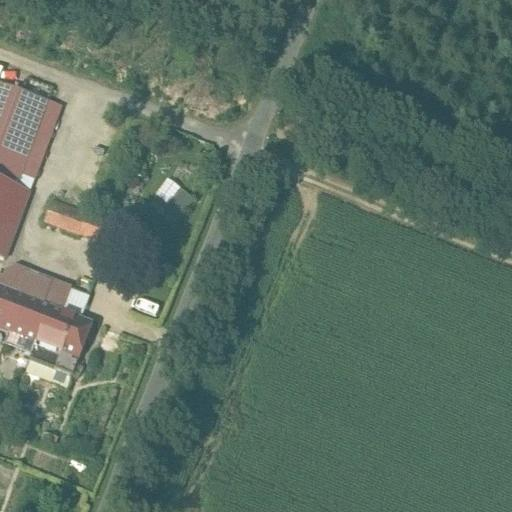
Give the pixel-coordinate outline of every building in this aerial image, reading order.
[(0,146),(19,94),(0,87),(0,146)] [(19,94),(0,146),(0,184),(18,191),(49,105),(19,94)] [(168,180),(156,196),(168,205),(180,189),(168,180)] [(0,184),(0,261),(3,263),(28,195),(18,191),(0,184)] [(166,208),(178,220),(194,202),(183,191),(166,208)] [(128,233),(51,204),(44,224),(121,253),(128,233)] [(14,298),(0,292),(0,331),(1,332),(14,298)] [(61,317),(14,298),(1,332),(47,351),(61,317)] [(91,328),(61,317),(47,351),(61,356),(54,373),(71,379),(91,328)]
